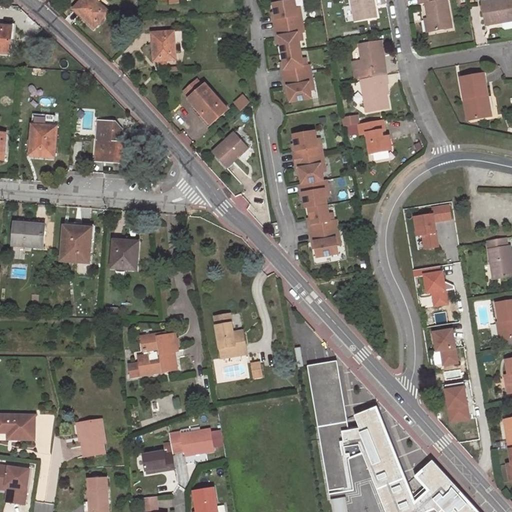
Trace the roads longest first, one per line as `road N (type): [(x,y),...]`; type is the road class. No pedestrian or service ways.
road 1 (residential): [(448,158),(402,191),(384,240),(410,315),(413,369),(404,398)]
road 2 (residential): [(275,259),(289,238),(258,0)]
road 3 (unclassified): [(26,0),(204,181)]
road 4 (residential): [(0,189),(168,200),(204,181)]
road 5 (unclassified): [(275,259),(404,398)]
road 6 (unclassified): [(404,398),(505,511)]
